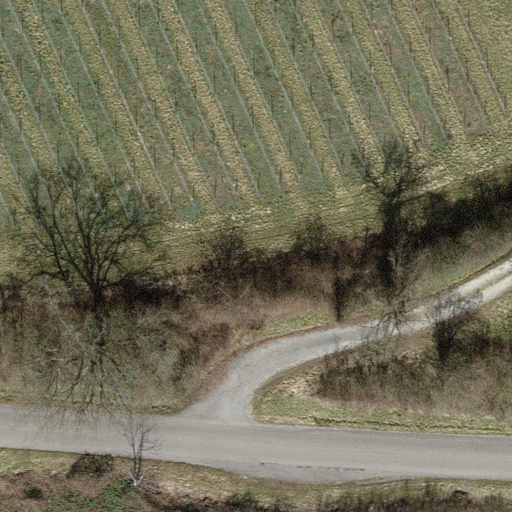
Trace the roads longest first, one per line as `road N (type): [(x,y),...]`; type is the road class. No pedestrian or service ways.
road 1 (unclassified): [(511,449),(0,423)]
road 2 (track): [(511,268),(417,319),(272,356),(234,392),(225,440)]
